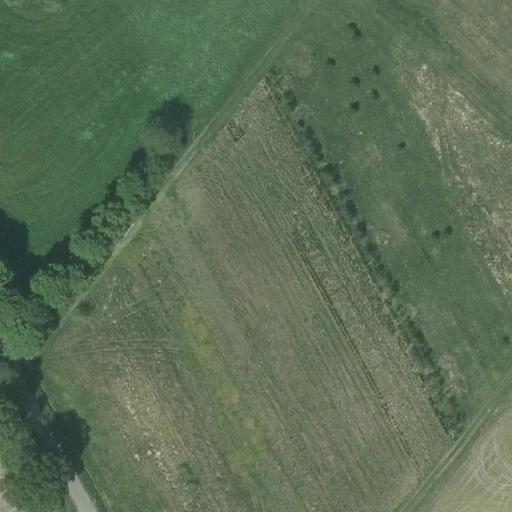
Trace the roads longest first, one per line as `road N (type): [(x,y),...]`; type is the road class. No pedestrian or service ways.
road 1 (track): [(7,361),(302,0)]
road 2 (unclassified): [(85,511),(0,346)]
